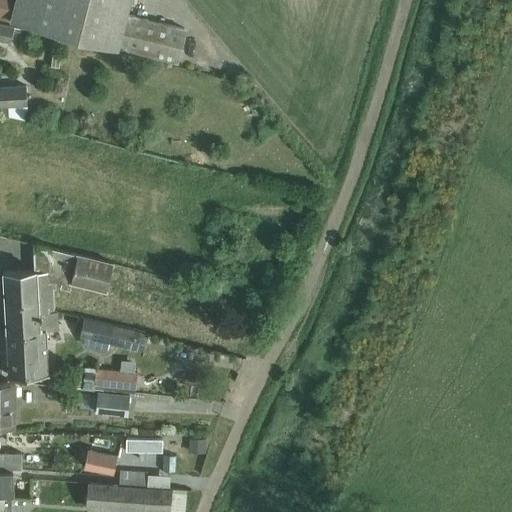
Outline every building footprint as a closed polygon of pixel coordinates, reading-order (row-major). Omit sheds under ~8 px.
[(0,0),(0,17),(11,20),(177,61),(185,29),(126,14),(129,0),(0,0)] [(0,37),(10,40),(14,26),(0,23),(0,37)] [(53,49),(51,65),(59,66),(61,50),(53,49)] [(0,86),(0,105),(27,104),(26,85),(0,86)] [(186,143),(188,132),(167,127),(164,138),(186,143)] [(39,311),(54,311),(53,288),(55,288),(55,281),(61,283),(60,287),(70,289),(72,282),(106,290),(113,262),(35,243),(35,250),(52,249),(53,270),(37,271),(37,270),(3,271),(6,329),(39,328),(39,311)] [(57,310),(54,311),(39,311),(39,328),(6,329),(9,375),(49,373),(47,329),(58,328),(57,310)] [(81,336),(111,343),(115,325),(85,318),(81,336)] [(103,386),(135,389),(136,372),(105,369),(103,386)] [(0,424),(15,425),(16,383),(0,382),(0,424)] [(48,388),(47,396),(58,397),(58,389),(48,388)] [(127,415),(129,395),(97,391),(95,411),(127,415)] [(143,438),(126,438),(127,451),(143,451),(143,438)] [(205,439),(189,439),(189,450),(205,450),(205,439)] [(113,473),(117,455),(87,449),(84,467),(113,473)] [(1,468),(15,469),(22,469),(22,453),(0,452),(0,469),(1,470),(1,468)] [(0,492),(15,492),(15,469),(1,468),(1,470),(0,469),(0,492)] [(120,470),(119,484),(147,486),(148,472),(120,470)] [(185,511),(187,489),(183,489),(88,482),(86,506),(170,511),(185,511)] [(0,511),(19,511),(20,496),(0,495),(0,511)]
